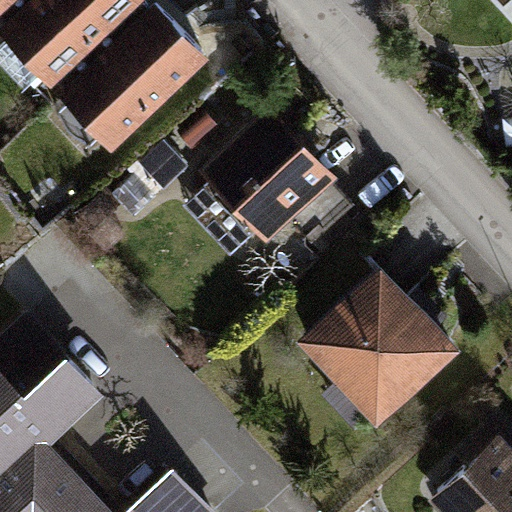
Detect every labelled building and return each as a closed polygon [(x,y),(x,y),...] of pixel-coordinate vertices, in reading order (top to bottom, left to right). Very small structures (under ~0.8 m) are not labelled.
[(140,0),(14,0),(0,14),(0,17),(58,78),(140,0)] [(0,0),(0,14),(14,0),(0,0)] [(214,48),(167,0),(140,0),(58,78),(117,140),(214,48)] [(344,176),(269,98),(203,162),(277,239),(344,176)] [(463,344),(379,257),(298,334),(382,421),(463,344)] [(0,509),(66,452),(54,439),(107,392),(31,308),(0,335),(0,509)] [(511,511),(511,435),(491,414),(417,486),(442,511),(511,511)] [(128,511),(119,511),(66,452),(0,509),(0,511),(205,511),(171,474),(128,511)]
